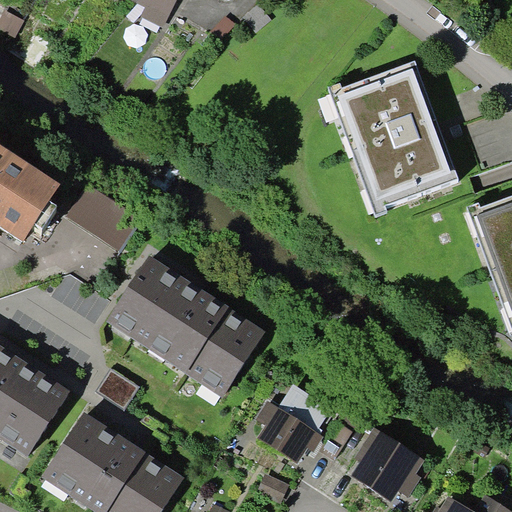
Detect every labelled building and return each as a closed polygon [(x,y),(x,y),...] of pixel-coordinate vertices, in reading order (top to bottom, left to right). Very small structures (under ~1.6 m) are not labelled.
[(177,0),(131,0),(145,7),(140,16),(164,28),(177,0)] [(25,21),(5,10),(0,18),(0,29),(16,38),(25,21)] [(236,25),(225,15),(209,32),(220,42),(236,25)] [(459,178),(416,60),(343,86),(341,81),(328,86),(374,215),(387,210),(385,205),(459,178)] [(0,226),(23,241),(35,223),(42,228),(57,206),(50,200),(61,184),(0,143),(0,226)] [(88,183),(66,217),(122,252),(143,219),(88,183)] [(479,203),(468,207),(511,328),(511,195),(480,207),(479,203)] [(149,255),(105,321),(222,397),(265,331),(149,255)] [(0,344),(0,438),(27,456),(71,391),(0,344)] [(328,414),(332,409),(293,383),(278,407),(268,400),(255,420),(265,426),(257,437),(297,463),(307,448),(313,452),(323,436),(321,434),(332,417),(328,414)] [(84,412),(42,477),(96,511),(160,511),(184,476),(84,412)] [(336,457),(357,427),(341,417),(321,447),(336,457)] [(425,460),(374,427),(355,457),(361,461),(351,475),(392,502),(399,491),(408,497),(421,477),(416,474),(425,460)] [(289,484),(265,473),(257,493),(281,504),(289,484)] [(511,511),(486,495),(475,511),(449,495),(440,508),(437,506),(433,511),(511,511)]
